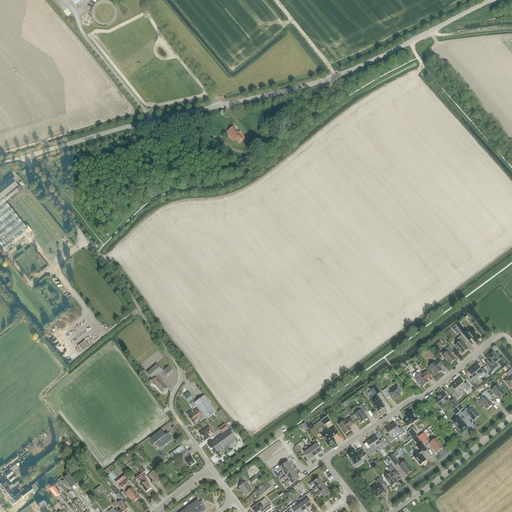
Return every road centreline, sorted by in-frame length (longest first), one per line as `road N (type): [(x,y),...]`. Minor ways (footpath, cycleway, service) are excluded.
road 1 (unclassified): [(210,467),(172,412),(175,362),(25,156)]
road 2 (unclassified): [(145,122),(245,151),(330,78)]
road 3 (residential): [(327,461),(502,335)]
road 4 (unclassified): [(145,122),(330,78)]
road 5 (unclassified): [(330,78),(490,0)]
road 6 (residential): [(511,417),(392,511)]
road 7 (unclassified): [(25,156),(145,122)]
